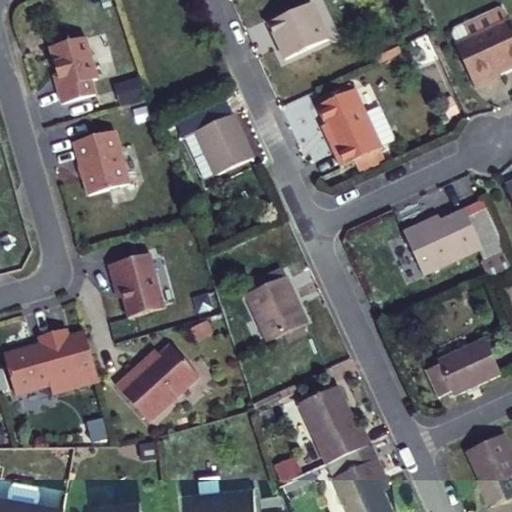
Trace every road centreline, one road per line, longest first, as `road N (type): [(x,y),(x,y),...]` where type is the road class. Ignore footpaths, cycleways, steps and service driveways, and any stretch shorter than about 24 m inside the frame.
road 1 (residential): [(0,60),(55,266),(44,282),(0,297)]
road 2 (residential): [(314,228),(212,0)]
road 3 (residential): [(411,449),(314,228)]
road 4 (residential): [(314,228),(490,146)]
